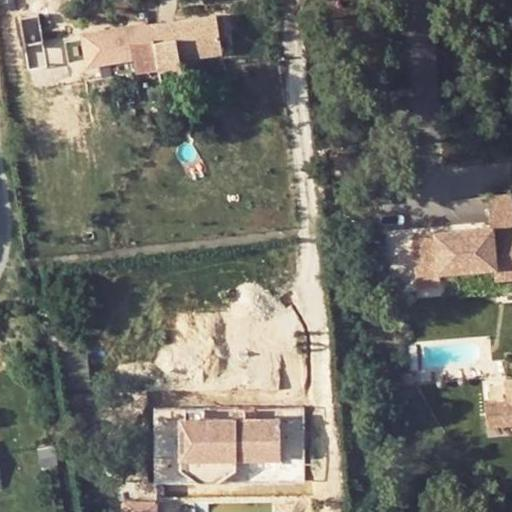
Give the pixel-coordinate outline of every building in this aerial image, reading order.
[(220,17),(152,25),(154,40),(158,39),(159,42),(160,42),(164,70),(183,68),(182,53),(198,51),(199,59),(225,56),(220,17)] [(152,25),(87,33),(91,64),(138,59),(140,73),(164,70),(160,42),(159,42),(158,39),(154,40),(152,25)] [(474,230),(498,229),(496,199),(473,200),(474,230)] [(501,281),(498,229),(474,230),(396,235),(399,287),(423,286),(422,273),(477,270),(478,283),(501,281)] [(343,343),(345,345),(347,347),(350,347),(353,346),(355,343),(355,340),(354,338),(351,336),(348,336),(345,337),(343,339),(343,343)] [(64,386),(90,384),(88,350),(62,351),(64,386)] [(511,382),(506,382),(508,403),(487,404),(489,428),(511,426),(511,382)] [(236,406),(236,420),(251,420),(251,406),(236,406)] [(281,459),(281,419),(251,420),(236,420),(181,420),(181,460),(281,459)] [(49,436),(29,439),(31,454),(51,451),(49,436)] [(136,511),(137,503),(123,503),(123,511),(136,511)] [(156,511),(157,503),(137,503),(136,511),(156,511)]
